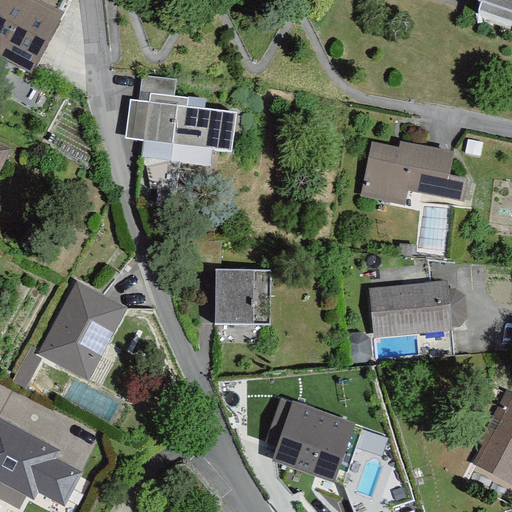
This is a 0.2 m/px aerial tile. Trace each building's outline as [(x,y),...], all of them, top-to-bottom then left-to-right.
[(0,0),(0,42),(26,57),(54,6),(42,0),(0,0)] [(511,0),(470,0),(470,1),(511,15),(511,0)] [(230,100),(154,87),(146,135),(222,147),(230,100)] [(400,149),(372,143),(361,198),(405,207),(408,191),(464,202),(469,178),(451,175),(456,152),(401,142),(400,149)] [(221,231),(193,230),(191,268),(215,269),(213,323),(269,325),(272,262),(220,260),(221,231)] [(119,297),(77,276),(43,343),(86,364),(119,297)] [(448,282),(370,289),(375,338),(453,331),(448,282)] [(511,394),(509,393),(472,467),(511,487),(511,485),(511,394)] [(356,424),(281,397),(272,422),(285,427),(273,461),(334,484),(356,424)] [(85,442),(5,400),(0,409),(0,459),(64,493),(69,484),(99,499),(115,469),(81,451),(85,442)]
